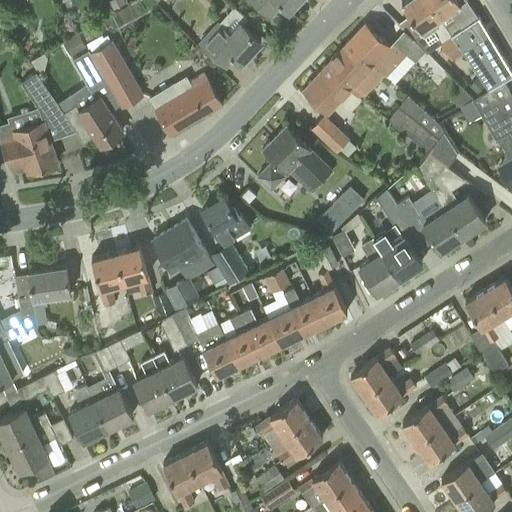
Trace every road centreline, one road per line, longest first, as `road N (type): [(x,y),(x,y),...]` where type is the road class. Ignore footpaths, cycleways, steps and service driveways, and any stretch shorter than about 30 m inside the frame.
road 1 (tertiary): [(0,225),(113,200),(167,175),(214,142),(348,0)]
road 2 (residential): [(21,511),(315,366)]
road 3 (residential): [(315,366),(511,238)]
road 4 (residential): [(413,511),(315,366)]
